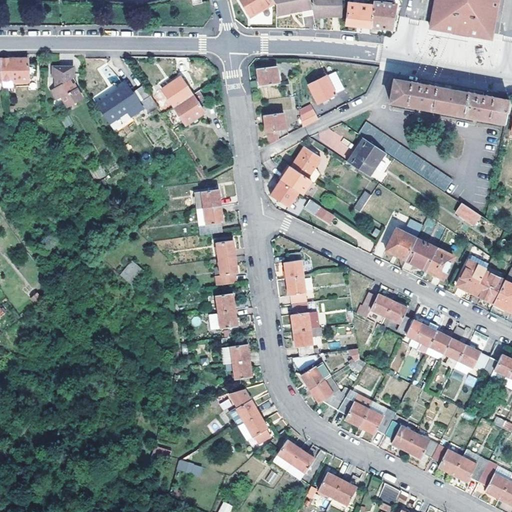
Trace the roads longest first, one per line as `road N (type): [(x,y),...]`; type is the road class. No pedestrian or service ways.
road 1 (residential): [(255,217),(275,362),(290,405),(308,428),(469,511)]
road 2 (residential): [(255,217),(511,335)]
road 3 (residential): [(0,40),(229,43)]
road 4 (residential): [(390,119),(450,169),(474,166),(477,144),(470,131),(432,121)]
road 5 (residential): [(229,43),(255,217)]
road 6 (residential): [(229,43),(381,54)]
